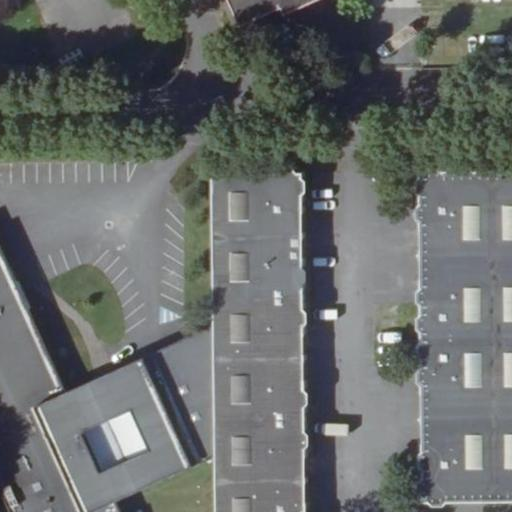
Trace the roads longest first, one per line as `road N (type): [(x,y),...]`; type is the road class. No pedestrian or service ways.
road 1 (unclassified): [(231,89),(270,111),(511,112)]
road 2 (unclassified): [(231,89),(184,108),(0,110)]
